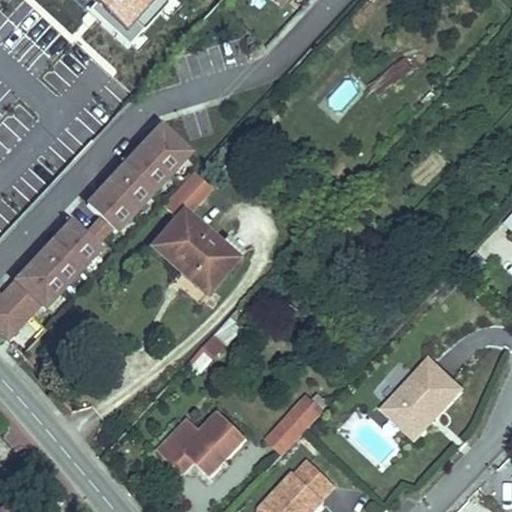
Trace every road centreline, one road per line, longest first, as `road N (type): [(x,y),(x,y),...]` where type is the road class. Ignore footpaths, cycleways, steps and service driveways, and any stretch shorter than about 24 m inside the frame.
road 1 (residential): [(0,262),(130,124),(159,104),(275,69),(337,0)]
road 2 (unknown): [(68,457),(138,387),(198,345),(274,259),(278,232),(257,205)]
road 3 (tertiary): [(115,511),(0,378)]
road 4 (residential): [(425,511),(511,421)]
